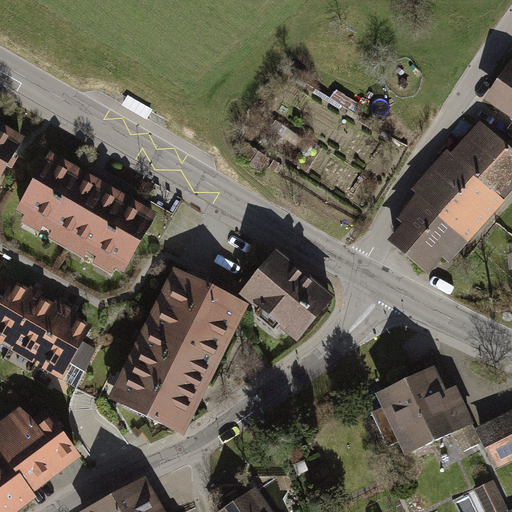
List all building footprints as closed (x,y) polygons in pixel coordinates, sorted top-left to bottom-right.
[(511,62),(510,61),(481,101),(511,123),(511,62)] [(335,90),(329,99),(356,115),(361,106),(335,90)] [(446,152),(432,169),(489,220),(511,194),(511,153),(478,124),(456,149),(450,155),(446,152)] [(0,188),(27,141),(0,126),(0,188)] [(161,219),(50,158),(17,217),(128,278),(161,219)] [(472,240),(489,220),(432,169),(410,193),(416,198),(468,244),(472,240)] [(463,249),(468,244),(416,198),(396,221),(403,227),(388,244),(426,278),(442,260),(448,266),(463,249)] [(331,299),(277,255),(244,295),(298,340),(331,299)] [(242,305),(175,272),(112,401),(179,434),(242,305)] [(39,298),(14,284),(0,309),(0,343),(10,349),(13,344),(39,298)] [(64,313),(39,298),(13,344),(38,358),(64,313)] [(64,313),(38,358),(64,373),(70,363),(85,372),(97,351),(82,343),(91,327),(64,313)] [(441,400),(430,376),(381,399),(410,459),(470,430),(453,394),(441,400)] [(0,511),(17,511),(37,498),(32,490),(79,456),(46,410),(31,422),(22,409),(0,425),(0,511)] [(511,463),(511,416),(479,433),(497,470),(511,463)] [(160,511),(144,483),(92,511),(160,511)] [(506,511),(493,485),(474,494),(482,511),(506,511)] [(268,511),(255,492),(226,511),(268,511)]
